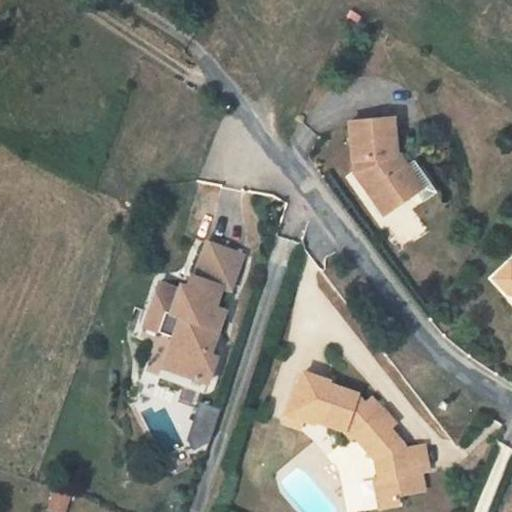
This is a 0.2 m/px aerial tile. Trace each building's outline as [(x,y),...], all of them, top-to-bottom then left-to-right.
[(394,118),(350,122),(355,168),(359,168),(367,180),(364,182),(385,211),(415,190),(401,169),(407,165),(401,155),(397,155),(394,118)] [(421,185),(407,165),(401,169),(415,190),(421,185)] [(173,333),(169,345),(193,353),(187,371),(208,379),(217,352),(210,350),(213,342),(208,332),(218,327),(225,307),(215,303),(221,284),(230,286),(242,250),(205,238),(193,273),(190,272),(187,283),(180,281),(179,286),(159,279),(144,323),(173,333)] [(511,262),(511,261),(495,277),(511,293),(511,262)] [(169,345),(163,363),(187,371),(193,353),(169,345)] [(353,428),(355,426),(361,428),(369,401),(361,399),(363,392),(334,383),(334,380),(308,371),(303,389),(300,388),(291,413),(309,418),(321,423),(323,419),(353,428)] [(369,401),(361,428),(362,428),(363,431),(360,433),(380,464),(383,483),(395,481),(400,483),(402,496),(417,494),(408,454),(404,454),(403,446),(389,425),(389,420),(383,412),(386,410),(378,396),(369,401)] [(388,409),(386,410),(383,412),(389,420),(389,425),(395,420),(388,409)] [(305,429),(309,418),(291,413),(288,423),(305,429)] [(407,449),(408,454),(417,494),(426,493),(422,472),(430,470),(426,445),(407,449)] [(404,508),(402,496),(400,483),(395,481),(383,483),(380,483),(385,511),(404,508)]
